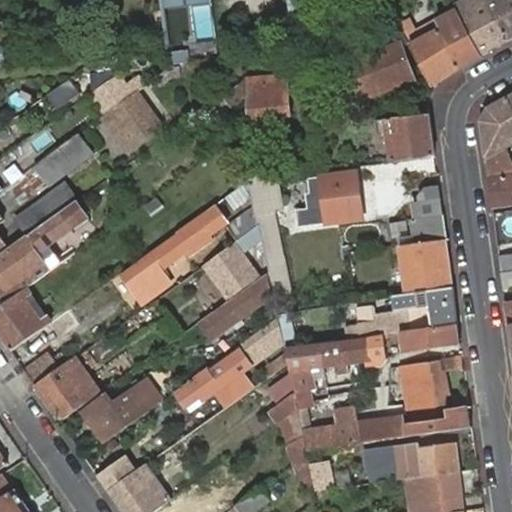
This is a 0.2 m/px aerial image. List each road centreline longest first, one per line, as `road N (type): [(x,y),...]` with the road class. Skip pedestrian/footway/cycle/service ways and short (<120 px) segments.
road 1 (residential): [(511,71),(459,100),(511,511)]
road 2 (residential): [(90,511),(0,382)]
